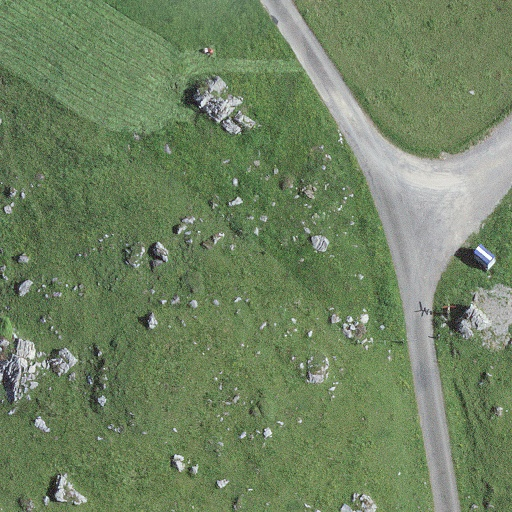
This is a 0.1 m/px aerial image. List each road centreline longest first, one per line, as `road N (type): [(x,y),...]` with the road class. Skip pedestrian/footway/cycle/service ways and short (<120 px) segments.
road 1 (track): [(405,226),(448,511)]
road 2 (track): [(405,226),(335,96),(269,0)]
road 3 (track): [(511,152),(491,181),(405,226)]
